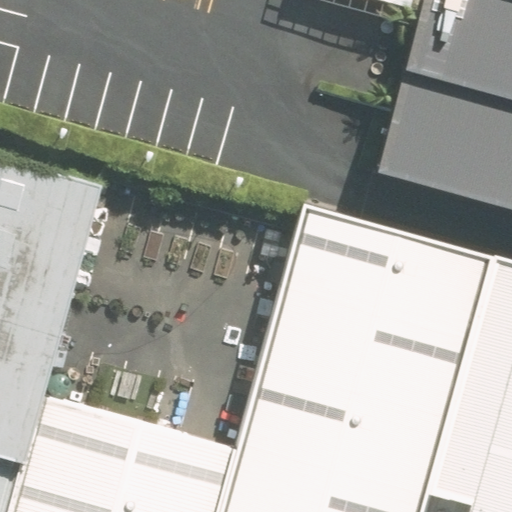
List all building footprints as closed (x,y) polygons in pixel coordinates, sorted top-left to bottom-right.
[(511,0),(419,0),(374,168),(511,205),(511,0)] [(0,511),(5,511),(20,459),(40,386),(97,180),(0,153),(0,511)] [(414,511),(489,246),(304,195),(237,441),(216,511),(414,511)] [(511,511),(511,252),(489,246),(414,511),(511,511)] [(5,511),(216,511),(237,441),(40,386),(20,459),(5,511)]
